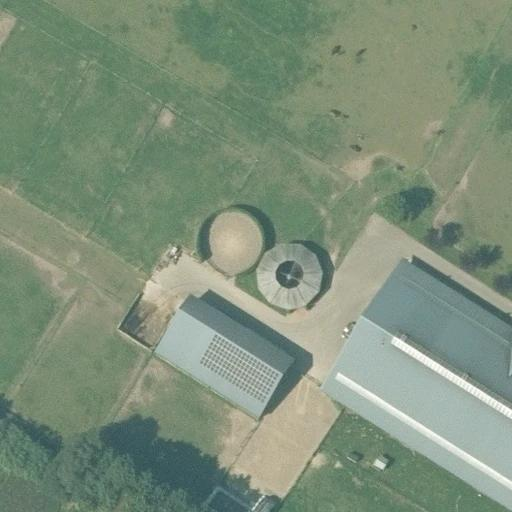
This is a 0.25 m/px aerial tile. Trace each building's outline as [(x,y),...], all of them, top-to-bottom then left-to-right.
[(320,252),(257,249),(255,294),(288,296),(287,306),(301,307),(302,296),(317,297),(320,252)] [(511,337),(402,268),(325,390),(511,507),(511,337)] [(291,369),(188,304),(155,356),(258,421),(291,369)] [(380,455),(373,464),(383,470),(389,461),(380,455)] [(213,511),(258,511),(261,508),(224,491),(213,511)]
